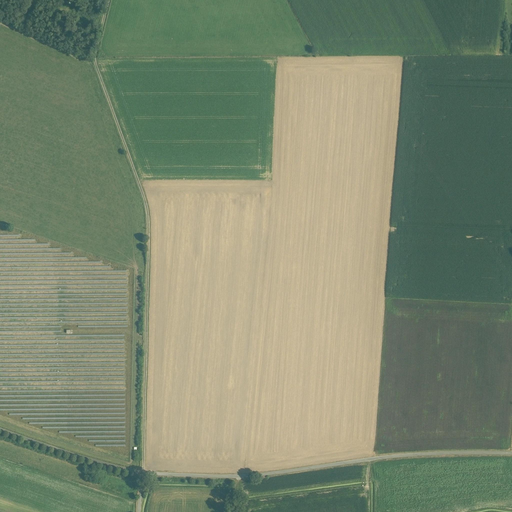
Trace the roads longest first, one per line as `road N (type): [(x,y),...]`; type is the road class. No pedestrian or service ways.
road 1 (track): [(143,470),(144,205),(93,59),(106,0)]
road 2 (unclassified): [(143,470),(250,476),(423,453),(511,453)]
road 3 (track): [(143,470),(0,428)]
